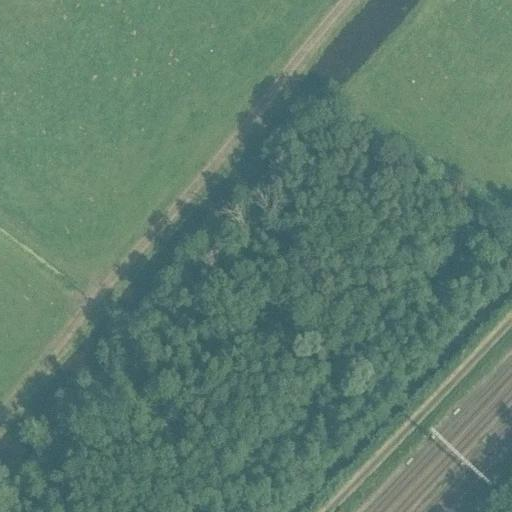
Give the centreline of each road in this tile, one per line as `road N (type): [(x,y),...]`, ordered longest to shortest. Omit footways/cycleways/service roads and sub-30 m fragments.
road 1 (track): [(351,0),(0,414)]
road 2 (track): [(334,511),(511,322)]
